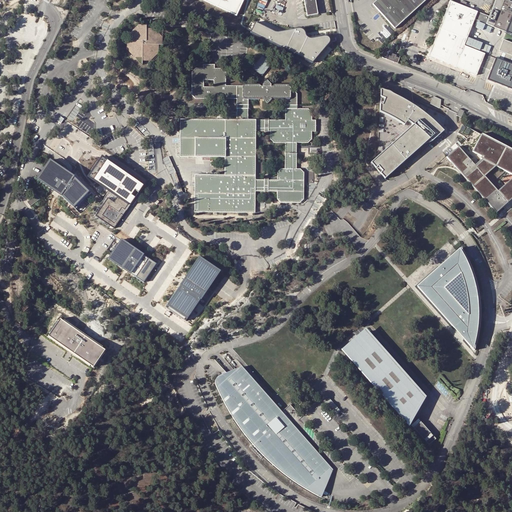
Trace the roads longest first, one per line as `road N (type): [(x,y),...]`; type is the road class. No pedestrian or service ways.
road 1 (unclassified): [(404,196),(371,242),(314,284),(265,335),(207,355),(201,366),(243,447),(294,493),(327,508),(394,505),(420,488),(437,468),(453,412),(480,361),(489,327),(474,247),(414,197)]
road 2 (unclassified): [(339,0),(355,53),(511,125)]
road 3 (residential): [(15,202),(52,246),(182,337)]
road 4 (unknown): [(454,96),(451,133),(375,195),(361,218)]
